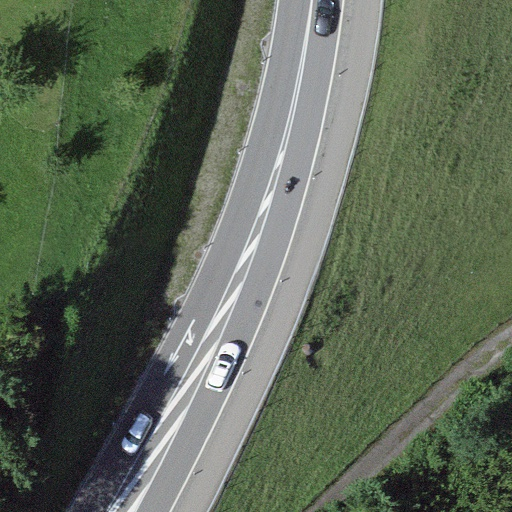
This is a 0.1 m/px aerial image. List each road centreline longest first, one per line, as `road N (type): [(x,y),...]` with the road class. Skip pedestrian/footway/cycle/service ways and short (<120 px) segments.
road 1 (primary): [(312,0),(295,106),(248,262),(124,511)]
road 2 (track): [(511,348),(324,511)]
